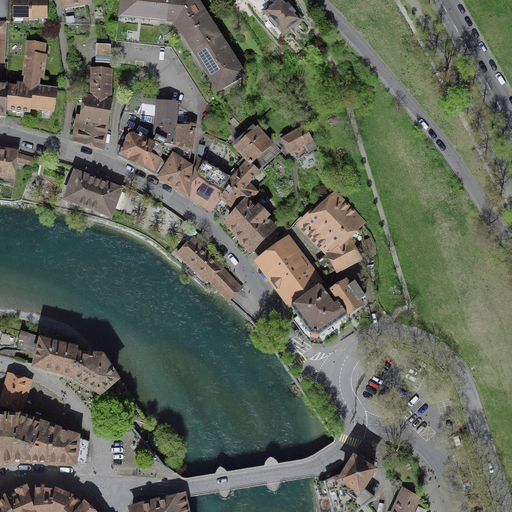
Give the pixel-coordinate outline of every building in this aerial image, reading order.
[(0,0),(0,21),(5,22),(10,22),(11,0),(0,0)] [(30,20),(30,0),(15,0),(15,18),(23,18),(23,20),(30,20)] [(30,0),(30,20),(38,20),(38,18),(45,18),(45,0),(30,0)] [(166,22),(168,0),(123,0),(121,17),(138,19),(156,21),(166,22)] [(195,0),(168,0),(166,22),(176,23),(180,29),(194,52),(219,37),(195,0)] [(252,0),(262,14),(265,12),(284,34),(301,20),(295,13),(296,12),(292,8),(288,4),(284,0),(252,0)] [(189,73),(202,65),(194,52),(176,23),(166,22),(156,21),(155,28),(153,44),(164,46),(165,36),(171,33),(178,44),(173,48),(181,60),(189,73)] [(153,44),(155,28),(117,24),(116,40),(134,42),(153,44)] [(243,75),(219,37),(194,52),(202,65),(203,67),(204,66),(207,66),(210,71),(221,89),(243,75)] [(28,76),(26,86),(19,85),(18,89),(7,87),(6,87),(5,109),(16,111),(17,107),(41,110),(41,106),(53,108),(55,90),(36,87),(37,82),(37,77),(43,78),(45,58),(41,57),(43,46),(28,44),(24,75),(28,76)] [(96,54),(96,63),(110,64),(111,45),(96,44),(96,54)] [(209,105),(223,96),(204,66),(203,67),(202,65),(189,73),(199,89),(209,105)] [(95,88),(94,98),(110,101),(110,85),(110,71),(95,70),(95,84),(95,88)] [(155,174),(156,172),(163,176),(162,178),(168,182),(187,194),(189,168),(190,154),(191,148),(194,128),(188,111),(177,106),(177,105),(177,103),(169,102),(159,97),(158,98),(141,89),(130,96),(119,123),(117,154),(119,155),(119,156),(137,165),(155,174)] [(76,121),(80,121),(106,125),(109,109),(110,101),(94,98),(84,96),(83,104),(82,108),(81,112),(80,116),(77,116),(76,121)] [(78,131),(77,141),(103,148),(106,125),(80,121),(78,131)] [(294,132),(284,138),(291,149),(297,160),(317,148),(303,124),(298,127),(297,126),(292,129),(294,132)] [(237,145),(235,147),(250,163),(249,164),(258,171),(278,153),(281,151),(275,144),(272,147),(265,139),(258,131),(244,143),(240,138),(235,143),(237,145)] [(0,174),(12,176),(15,154),(0,151),(0,174)] [(19,155),(17,161),(32,165),(33,159),(19,155)] [(200,162),(193,193),(205,201),(215,207),(222,197),(221,196),(230,187),(230,186),(233,182),(229,180),(230,179),(226,177),(201,161),(200,162)] [(250,163),(239,174),(234,169),(226,177),(230,179),(229,180),(233,182),(230,186),(230,187),(221,196),(222,197),(229,203),(234,207),(238,211),(246,202),(245,202),(246,201),(248,199),(250,200),(259,190),(257,187),(255,190),(248,183),(258,171),(249,164),(250,163)] [(75,173),(66,199),(110,216),(120,190),(98,181),(75,173)] [(326,258),(350,241),(363,228),(366,231),(369,228),(366,225),(366,224),(337,194),(328,202),(324,198),(317,204),(317,203),(313,207),(316,210),(299,227),(300,228),(298,230),(304,236),(326,258)] [(229,203),(222,197),(215,207),(214,209),(217,211),(220,214),(229,203)] [(238,211),(227,224),(239,237),(250,251),(274,228),(265,219),(268,217),(258,208),(256,210),(248,203),(247,201),(246,202),(238,211)] [(382,250),(375,239),(368,242),(372,250),(377,258),(381,255),(382,250)] [(209,278),(219,268),(220,267),(193,241),(181,253),(208,279),(209,278)] [(273,287),(291,311),(322,289),(323,289),(287,241),(256,264),(273,287)] [(350,241),(326,258),(316,265),(327,280),(337,273),(338,275),(348,269),(361,262),(350,241)] [(219,268),(209,278),(228,298),(238,288),(219,268)] [(331,293),(337,302),(348,318),(354,314),(364,307),(361,304),(367,300),(355,283),(349,286),(347,283),(331,293)] [(322,289),(291,311),(289,312),(309,338),(317,339),(340,323),(348,318),(337,302),(333,305),(322,289)] [(35,352),(40,337),(21,331),(16,350),(26,351),(28,351),(35,352)] [(76,356),(77,351),(41,343),(35,366),(53,370),(72,375),(76,356)] [(76,356),(72,375),(86,383),(100,392),(115,380),(102,358),(76,356)] [(32,381),(10,374),(1,405),(20,412),(21,412),(26,396),(32,381)] [(14,448),(11,461),(12,461),(17,461),(23,461),(37,439),(46,427),(18,417),(17,419),(18,419),(17,430),(14,448)] [(18,419),(17,419),(6,418),(6,422),(0,421),(0,458),(1,464),(2,464),(6,462),(11,461),(14,448),(17,430),(18,419)] [(47,448),(59,431),(46,426),(46,427),(37,439),(23,461),(34,461),(46,462),(47,448)] [(74,437),(59,431),(47,448),(46,462),(66,463),(86,464),(88,442),(74,437)] [(360,491),(362,489),(373,471),(354,459),(349,468),(342,479),(360,491)] [(326,482),(327,482),(325,483),(325,484),(324,484),(324,483),(323,482),(322,482),(322,481),(321,481),(321,482),(320,482),(319,483),(319,484),(320,485),(320,486),(318,486),(321,498),(329,496),(333,510),(325,511),(356,511),(362,507),(374,498),(362,489),(360,491),(342,479),(338,477),(336,478),(335,477),(335,476),(334,475),(333,475),(332,475),(331,474),(330,474),(330,475),(329,475),(328,475),(328,476),(327,477),(326,477),(326,478),(326,479),(326,480),(326,481),(326,482)] [(41,489),(27,490),(33,511),(50,511),(55,491),(41,489)] [(33,511),(27,490),(10,497),(6,498),(0,502),(0,511),(33,511)] [(55,491),(50,511),(75,511),(80,506),(71,498),(55,491)] [(412,511),(418,500),(404,492),(398,505),(395,511),(412,511)] [(186,511),(183,497),(161,502),(145,506),(142,506),(132,509),(132,511),(186,511)] [(80,506),(75,511),(93,511),(84,503),(80,506)]
